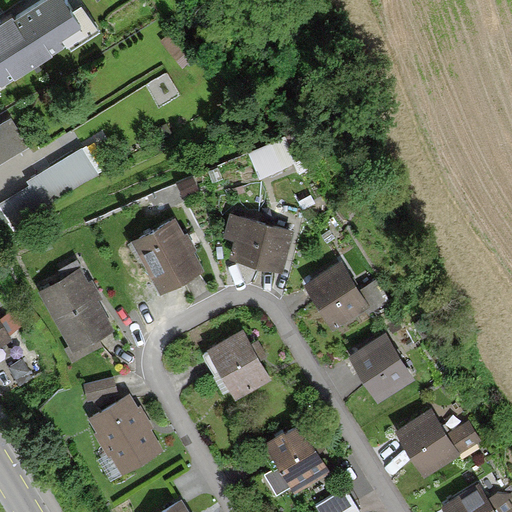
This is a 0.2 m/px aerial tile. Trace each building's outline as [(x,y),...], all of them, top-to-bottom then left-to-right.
[(48,0),(15,21),(13,17),(8,21),(0,25),(0,86),(1,88),(67,45),(71,51),(99,32),(82,6),(74,12),(65,0),(48,0)] [(197,49),(179,28),(160,43),(178,65),(197,49)] [(12,119),(0,125),(0,164),(29,147),(12,119)] [(290,134),(254,149),(265,176),(302,160),(290,134)] [(0,203),(0,210),(15,234),(101,182),(80,148),(25,181),(29,186),(0,203)] [(234,239),(229,255),(278,268),(289,228),(228,211),(221,236),(234,239)] [(133,239),(161,286),(199,263),(171,217),(133,239)] [(331,322),(363,303),(367,309),(386,298),(373,276),(355,286),(338,258),(305,277),(331,322)] [(37,288),(70,348),(112,325),(79,265),(37,288)] [(202,351),(228,395),(266,374),(240,329),(202,351)] [(348,352),(373,395),(409,375),(384,331),(348,352)] [(26,371),(21,360),(6,366),(10,378),(26,371)] [(114,394),(111,377),(82,382),(85,399),(114,394)] [(128,391),(86,416),(118,470),(161,445),(128,391)] [(396,429),(420,470),(476,437),(465,419),(443,432),(429,410),(396,429)] [(264,441),(289,486),(325,466),(300,421),(264,441)] [(449,511),(511,511),(511,504),(495,493),(487,497),(477,479),(442,499),(449,511)] [(314,501),(321,511),(358,511),(342,484),(314,501)] [(153,511),(189,511),(180,496),(153,511)]
